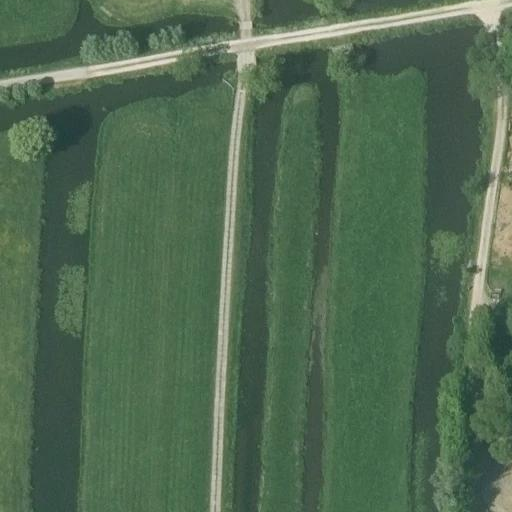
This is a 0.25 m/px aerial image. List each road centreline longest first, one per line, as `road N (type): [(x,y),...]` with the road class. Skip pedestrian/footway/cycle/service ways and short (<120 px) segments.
road 1 (track): [(237,0),(245,45),(213,511)]
road 2 (track): [(84,72),(511,1)]
